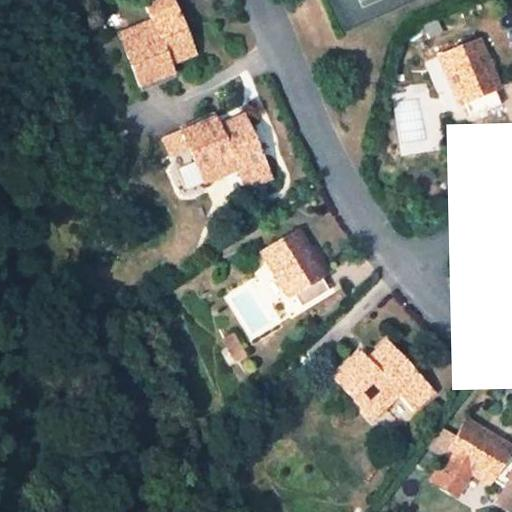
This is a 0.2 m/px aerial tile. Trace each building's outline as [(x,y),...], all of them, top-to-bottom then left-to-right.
[(193,55),(170,0),(149,0),(144,3),(151,22),(119,35),(140,88),(174,74),(171,64),(169,57),(175,55),(178,61),(193,55)] [(478,41),(440,58),(459,105),(464,103),(471,118),(500,105),(494,91),(499,88),(478,41)] [(171,64),(178,61),(175,55),(169,57),(171,64)] [(215,118),(182,132),(204,184),(236,170),(245,189),(269,179),(243,117),(227,123),(230,130),(222,133),(219,126),(215,118)] [(230,130),(227,123),(219,126),(222,133),(230,130)] [(299,231),(262,253),(289,299),(293,297),(301,308),(328,292),(321,279),(326,276),(299,231)] [(432,395),(385,343),(374,355),(379,360),(373,366),(368,360),(361,353),(334,378),(372,419),(398,395),(412,411),(432,395)] [(379,360),(374,355),(368,360),(373,366),(379,360)] [(510,448),(466,422),(444,458),(448,460),(439,476),(435,473),(429,482),(447,493),(458,492),(469,473),(488,484),(491,480),(504,487),(511,492),(511,455),(507,453),(510,448)] [(511,511),(511,492),(504,487),(495,503),(511,511)]
